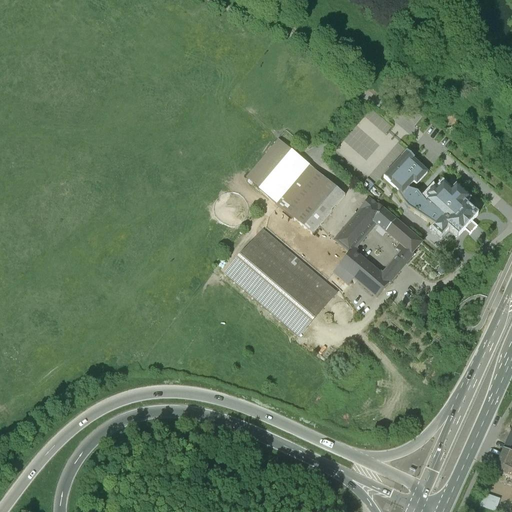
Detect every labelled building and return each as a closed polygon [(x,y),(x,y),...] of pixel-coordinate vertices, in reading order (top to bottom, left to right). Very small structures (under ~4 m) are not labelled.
[(278,141),(247,179),(261,191),(293,153),(278,141)] [(293,153),(261,191),(260,193),(294,221),(314,197),(327,181),(293,153)] [(407,155),(383,180),(398,193),(401,196),(407,190),(413,183),(416,186),(427,174),(407,155)] [(345,196),(327,181),(314,197),(332,212),(345,196)] [(442,185),(425,205),(450,223),(445,229),(448,231),(457,239),(464,232),(469,236),(476,229),(471,224),(477,217),(465,206),(470,201),(455,187),(450,193),(442,185)] [(418,193),(407,190),(401,196),(398,193),(397,195),(408,210),(433,229),(432,231),(441,239),(448,231),(445,229),(450,223),(425,205),(418,193)] [(314,197),(294,221),(311,236),(332,212),(314,197)] [(340,236),(334,243),(349,256),(350,256),(352,253),(375,226),(373,224),(382,212),(383,213),(384,212),(377,207),(377,208),(369,201),(361,210),(362,210),(354,220),(340,236)] [(383,213),(382,212),(373,224),(375,226),(400,247),(396,251),(401,255),(398,259),(406,266),(413,257),(412,256),(413,256),(412,255),(421,245),(383,213)] [(336,295),(263,233),(225,276),(298,339),(336,295)] [(381,279),(352,253),(350,256),(349,256),(332,275),(341,283),(347,276),(353,281),(352,282),(375,302),(389,286),(381,279)] [(398,259),(393,265),(400,272),(406,266),(398,259)] [(393,265),(381,279),(389,286),(400,272),(393,265)] [(347,276),(341,283),(347,288),(352,282),(353,281),(347,276)] [(511,435),(502,452),(511,456),(511,435)] [(511,459),(511,456),(502,452),(499,460),(510,465),(511,459)] [(511,465),(510,465),(499,460),(493,472),(511,480),(511,465)] [(481,507),(499,511),(501,498),(483,494),(481,507)]
